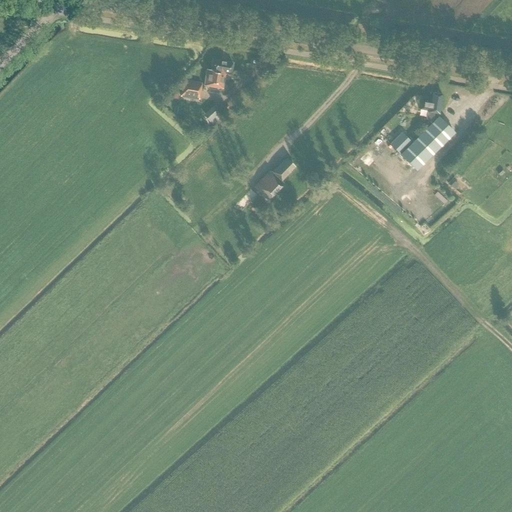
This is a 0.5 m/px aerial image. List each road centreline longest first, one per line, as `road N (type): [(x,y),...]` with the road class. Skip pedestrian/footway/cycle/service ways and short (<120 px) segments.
road 1 (secondary): [(511,73),(73,0)]
road 2 (track): [(365,48),(346,80),(259,170)]
